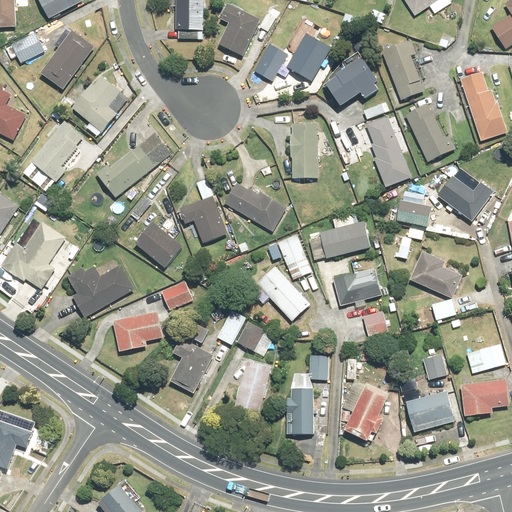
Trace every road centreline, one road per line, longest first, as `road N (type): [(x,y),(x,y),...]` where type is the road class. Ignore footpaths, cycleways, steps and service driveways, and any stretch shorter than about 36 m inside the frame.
road 1 (secondary): [(107,407),(209,466),(287,490),(379,496),(495,471)]
road 2 (residential): [(126,0),(146,56),(214,109)]
road 3 (secondary): [(0,336),(107,407)]
road 4 (residential): [(38,511),(107,407)]
